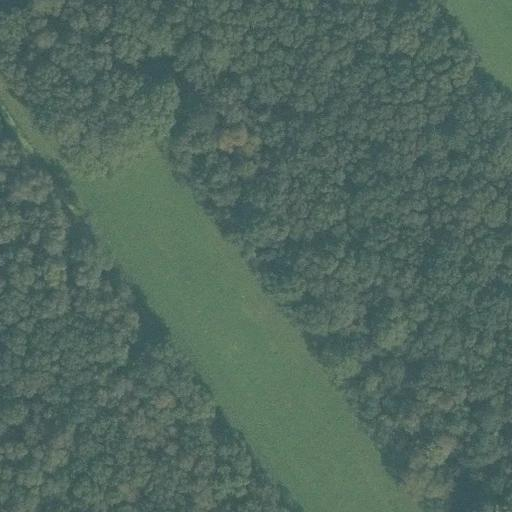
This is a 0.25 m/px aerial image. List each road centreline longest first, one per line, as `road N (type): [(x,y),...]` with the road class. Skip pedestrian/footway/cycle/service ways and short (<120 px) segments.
road 1 (track): [(0,66),(86,186)]
road 2 (track): [(280,0),(169,91)]
